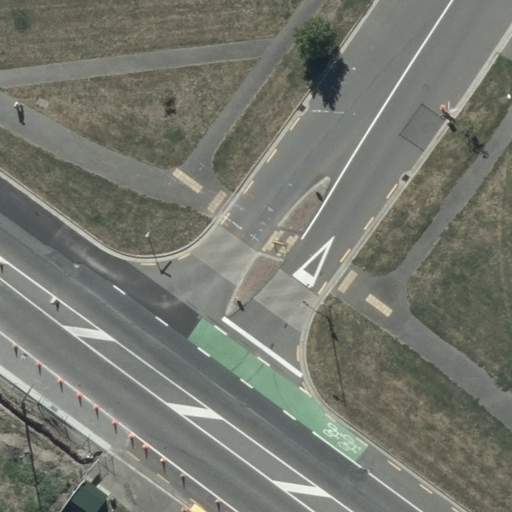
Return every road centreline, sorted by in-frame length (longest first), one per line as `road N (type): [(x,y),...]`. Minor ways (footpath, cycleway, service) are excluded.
road 1 (residential): [(456,0),(368,180),(225,397)]
road 2 (residential): [(151,344),(314,135),(443,0)]
road 3 (secondary): [(225,397),(381,511)]
road 4 (secondary): [(0,233),(151,344)]
road 5 (secondary): [(116,394),(0,303)]
